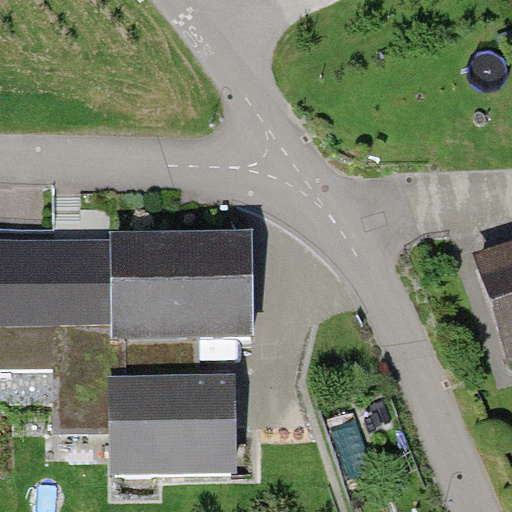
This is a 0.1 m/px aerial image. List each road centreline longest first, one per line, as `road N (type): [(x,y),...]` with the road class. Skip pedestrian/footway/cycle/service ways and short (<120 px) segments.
road 1 (residential): [(473,511),(402,329),(339,220),(290,157)]
road 2 (residential): [(290,157),(247,168),(0,158)]
road 3 (residential): [(290,157),(237,77),(171,0)]
